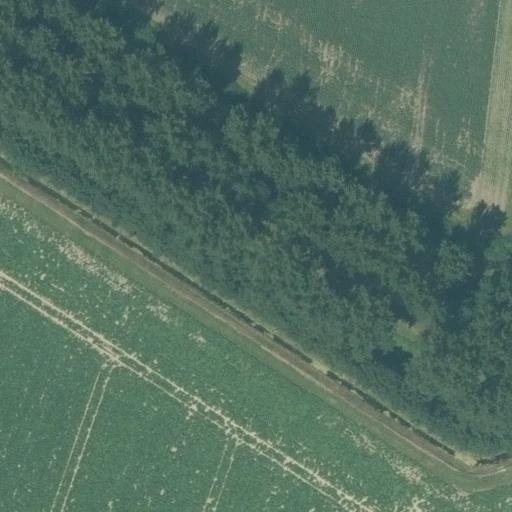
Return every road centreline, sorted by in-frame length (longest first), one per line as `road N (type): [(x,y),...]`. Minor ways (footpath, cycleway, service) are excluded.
road 1 (track): [(511,363),(459,349),(0,54)]
road 2 (track): [(0,186),(453,478),(511,473)]
